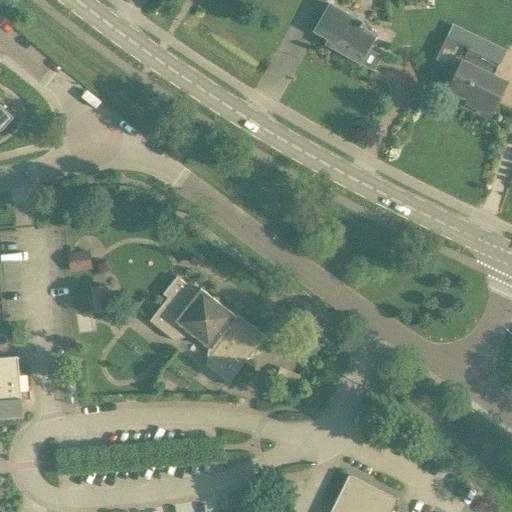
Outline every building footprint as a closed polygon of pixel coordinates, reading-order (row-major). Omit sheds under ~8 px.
[(330,47),(359,63),(358,63),(372,71),(381,56),(367,48),(374,35),(360,27),(362,23),(328,3),(313,31),(333,42),(330,47)] [(467,49),(462,60),(448,89),(468,98),(465,103),(490,115),(506,82),(492,75),(498,64),(467,49)] [(0,129),(0,130),(4,126),(12,117),(0,105),(0,129)] [(70,273),(92,269),(89,250),(67,253),(70,273)] [(199,288),(196,292),(176,276),(163,293),(167,297),(152,316),(153,317),(155,321),(153,324),(173,340),(187,335),(189,333),(208,348),(206,350),(204,365),(226,383),(250,353),(253,355),(266,338),(235,314),(234,316),(199,288)] [(108,309),(104,286),(91,288),(95,311),(108,309)] [(81,326),(97,328),(98,315),(82,314),(81,326)] [(0,511),(0,417),(21,416),(20,399),(16,356),(0,357),(0,511)] [(280,369),(274,382),(295,390),(301,377),(280,369)] [(391,511),(399,498),(349,474),(332,509),(330,511),(391,511)]
